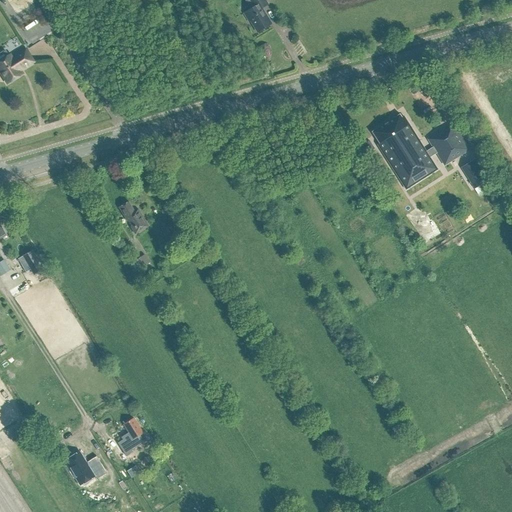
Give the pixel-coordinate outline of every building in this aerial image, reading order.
[(250,21),(257,32),(271,24),(261,8),(267,4),(264,0),(249,0),(254,7),(244,13),(249,22),(250,21)] [(11,56),(0,62),(0,71),(7,82),(21,73),(20,70),(33,62),(26,50),(12,58),(11,56)] [(406,189),(437,169),(403,116),(401,118),(399,115),(372,132),(380,143),(377,145),(406,189)] [(444,165),(468,149),(453,126),(445,131),(444,129),(428,139),(444,165)] [(368,142),(363,145),(368,152),(373,149),(368,142)] [(469,180),(482,172),(476,161),(462,170),(469,180)] [(448,189),(438,194),(436,191),(431,193),(438,207),(454,200),(448,189)] [(135,234),(148,226),(138,209),(134,211),(128,201),(119,207),(127,221),(130,222),(131,225),(131,227),(135,234)] [(166,236),(174,231),(167,220),(159,225),(166,236)] [(122,241),(128,237),(124,231),(118,235),(122,241)] [(438,244),(442,254),(448,252),(444,242),(438,244)] [(23,256),(18,259),(26,273),(31,270),(34,275),(43,270),(32,251),(23,256)] [(136,260),(137,261),(132,264),(136,270),(141,267),(142,268),(150,262),(144,254),(136,260)] [(3,261),(0,262),(0,273),(1,276),(9,272),(3,261)] [(123,440),(118,443),(126,456),(132,452),(131,450),(149,438),(145,432),(143,433),(142,433),(133,418),(123,424),(128,432),(130,435),(123,440)] [(95,456),(85,462),(78,452),(70,457),(64,461),(76,480),(90,471),(95,480),(106,473),(95,456)] [(135,466),(127,471),(131,477),(139,472),(135,466)]
